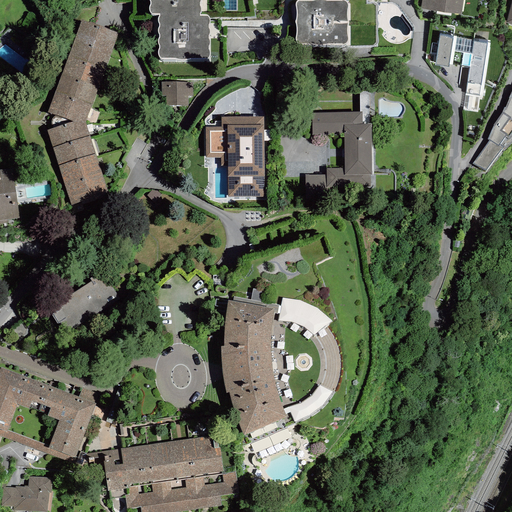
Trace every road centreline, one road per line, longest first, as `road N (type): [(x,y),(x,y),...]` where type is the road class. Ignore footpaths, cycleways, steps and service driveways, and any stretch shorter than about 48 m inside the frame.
road 1 (residential): [(133,187),(225,79),(417,73),(441,87),(455,117),(443,238),(426,293),(433,313),(443,309),(492,188),(511,166)]
road 2 (residential): [(133,187),(157,121),(107,0)]
road 3 (residential): [(0,317),(54,252),(133,187)]
